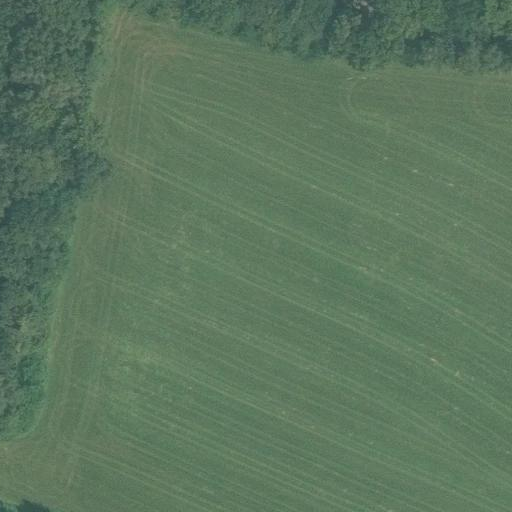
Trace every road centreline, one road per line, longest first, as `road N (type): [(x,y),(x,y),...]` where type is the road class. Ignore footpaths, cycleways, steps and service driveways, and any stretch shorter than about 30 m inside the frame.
road 1 (unclassified): [(0,195),(45,0)]
road 2 (unclassified): [(511,35),(328,0)]
